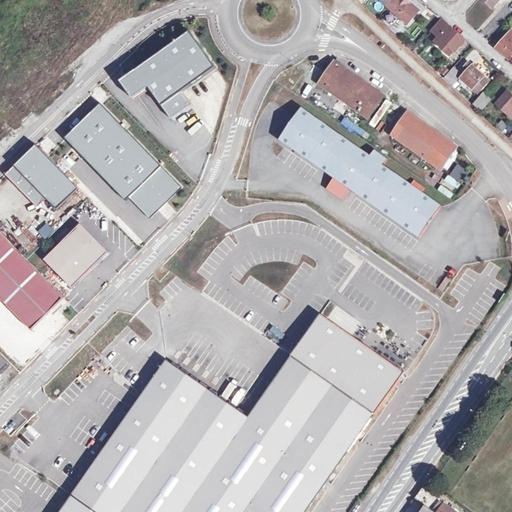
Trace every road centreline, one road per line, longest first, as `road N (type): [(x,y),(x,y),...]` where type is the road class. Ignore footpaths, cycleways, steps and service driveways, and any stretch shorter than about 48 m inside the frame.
road 1 (unclassified): [(0,423),(191,229),(233,160),(250,103),(279,52)]
road 2 (unclassified): [(229,5),(174,9),(142,25),(0,162)]
road 3 (secondary): [(383,511),(511,326)]
road 4 (residential): [(511,194),(474,141),(382,64)]
